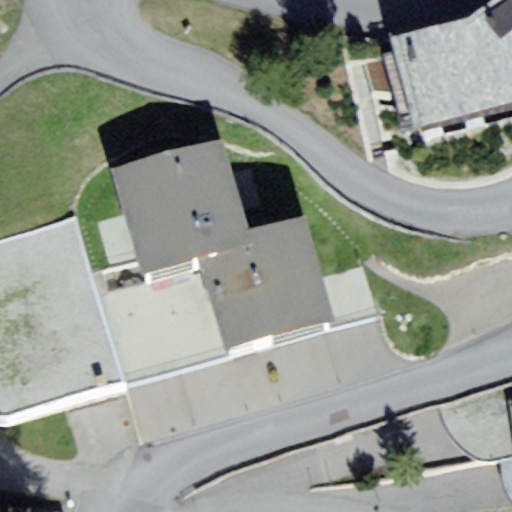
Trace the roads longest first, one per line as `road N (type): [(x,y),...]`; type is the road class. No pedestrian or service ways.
road 1 (residential): [(79,0),(117,48),(249,100),(377,198),(449,219),(511,210)]
road 2 (residential): [(511,355),(166,475),(125,511)]
